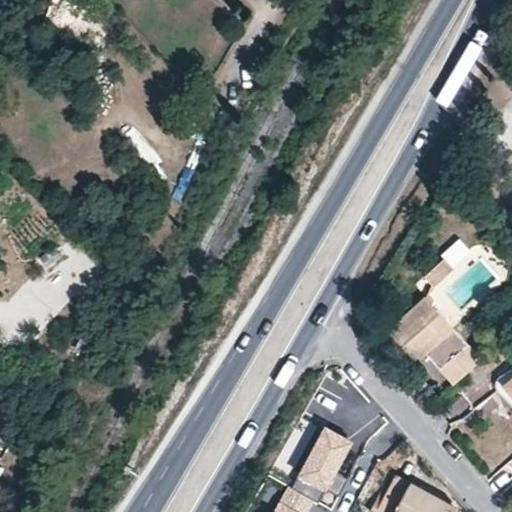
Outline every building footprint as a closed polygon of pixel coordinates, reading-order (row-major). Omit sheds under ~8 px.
[(456,236),(441,257),(456,268),(471,247),(456,236)] [(426,269),(434,278),(447,267),(439,258),(426,269)] [(427,285),(434,278),(426,269),(419,275),(427,285)] [(427,299),(389,332),(445,395),(473,370),(444,339),(426,320),(437,310),(427,299)] [(437,310),(426,320),(444,339),(454,329),(437,310)] [(349,446),(322,431),(292,488),(312,500),(318,503),(326,490),(338,496),(348,479),(335,472),(349,446)] [(454,511),(455,510),(393,477),(375,511),(454,511)] [(305,511),(312,500),(292,488),(290,487),(275,511),(305,511)]
